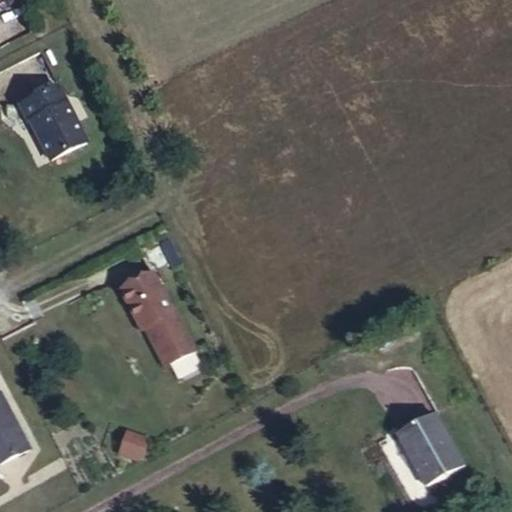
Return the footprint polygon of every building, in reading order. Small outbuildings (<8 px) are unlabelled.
[(53,81),(14,101),(24,119),(30,116),(39,132),(35,135),(46,157),(82,138),(53,81)] [(142,277),(112,293),(133,335),(138,334),(158,374),(190,358),(169,317),(164,319),(142,277)] [(0,402),(0,448),(18,439),(0,402)] [(435,420),(397,440),(425,489),(460,469),(435,420)] [(117,453),(141,461),(149,436),(125,429),(117,453)]
